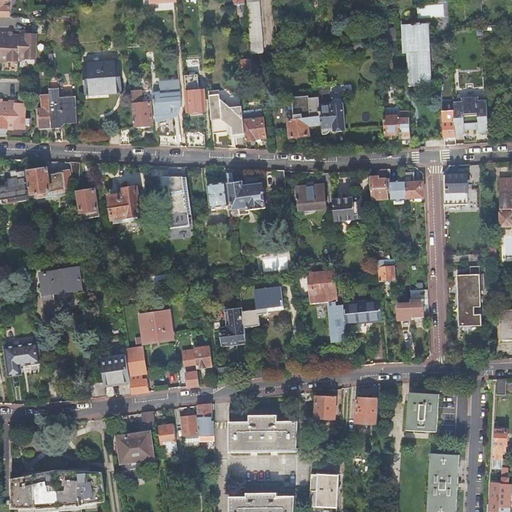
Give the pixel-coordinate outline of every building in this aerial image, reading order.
[(0,0),(0,15),(10,16),(10,0),(0,0)] [(247,0),(251,54),(264,53),(260,0),(247,0)] [(425,33),(429,33),(428,24),(403,25),(404,53),(408,53),(410,85),(432,84),(430,46),(426,46),(425,33)] [(386,31),(387,41),(397,40),(397,30),(386,31)] [(0,61),(20,62),(20,60),(36,60),(37,34),(31,34),(26,34),(26,32),(19,31),(19,36),(13,36),(9,35),(9,33),(0,32),(0,61)] [(64,33),(54,33),(55,43),(64,42),(64,33)] [(120,60),(87,63),(89,92),(122,90),(120,60)] [(252,60),(239,61),(240,72),(253,71),(252,61),(252,60)] [(252,61),(253,71),(261,71),(260,60),(252,61)] [(198,74),(186,75),(189,111),(192,111),(192,115),(203,114),(203,110),(206,110),(204,90),(200,90),(198,74)] [(154,91),(157,135),(176,134),(175,126),(180,125),(179,115),(183,106),(180,78),(160,79),(161,90),(154,91)] [(51,94),(53,127),(63,126),(65,124),(79,123),(77,96),(60,97),(58,81),(50,81),(51,94)] [(322,124),(323,133),(324,133),(325,133),(326,133),(327,133),(328,132),(329,132),(329,131),(330,131),(330,130),(345,128),(343,101),(342,101),(342,99),(340,97),(333,97),(331,99),(330,100),(329,88),(320,88),(320,96),(322,124)] [(132,90),(133,102),(134,125),(153,124),(151,101),(143,102),(142,89),(132,90)] [(221,90),(209,91),(210,102),(212,119),(223,118),(234,127),(235,137),(246,136),(244,118),(243,109),(243,106),(232,107),(221,97),(221,90)] [(39,108),(41,129),(53,127),(51,94),(43,95),(44,107),(39,108)] [(320,96),(296,98),(297,118),(289,119),(290,136),(310,135),(310,125),(322,124),(320,96)] [(455,106),(455,110),(456,119),(456,135),(466,135),(466,131),(479,130),(480,134),(489,134),(487,104),(479,105),(478,98),(463,99),(463,105),(455,106)] [(0,128),(26,129),(27,103),(21,103),(16,102),(16,101),(9,100),(9,102),(3,102),(0,101),(0,128)] [(246,136),(246,140),(257,138),(257,137),(266,137),(264,117),(263,108),(243,109),(244,118),(246,136)] [(443,124),(444,137),(452,136),(452,139),(457,138),(456,135),(456,119),(455,110),(443,111),(443,124)] [(384,117),(385,135),(402,134),(401,118),(401,116),(384,117)] [(402,134),(402,138),(412,137),(411,118),(401,118),(402,134)] [(426,139),(444,138),(444,137),(443,124),(425,125),(426,139)] [(129,132),(120,131),(120,144),(130,144),(129,132)] [(205,132),(185,131),(186,146),(206,147),(205,132)] [(286,134),(277,135),(278,150),(288,150),(286,134)] [(80,162),(71,162),(73,179),(82,178),(80,162)] [(47,168),(28,170),(31,194),(36,194),(37,198),(47,196),(47,192),(59,189),(60,190),(73,188),(70,171),(48,173),(47,168)] [(370,177),(372,199),(388,198),(388,189),(391,189),(390,180),(390,169),(384,169),(385,179),(378,179),(378,177),(370,177)] [(17,170),(11,171),(12,179),(9,179),(10,181),(10,185),(6,186),(0,186),(0,199),(5,198),(16,196),(28,194),(25,170),(17,172),(17,170)] [(284,170),(274,170),(276,187),(287,187),(285,171),(284,170)] [(405,179),(406,198),(424,198),(424,182),(415,182),(414,172),(405,173),(405,177),(405,179)] [(229,205),(231,219),(245,217),(244,214),(241,214),(240,207),(249,206),(249,209),(250,209),(265,208),(263,184),(242,186),(242,181),(234,181),(233,173),(225,173),(226,182),(229,205)] [(468,175),(442,175),(444,208),(469,207),(468,175)] [(192,215),(187,177),(162,176),(169,229),(190,226),(189,215),(192,215)] [(391,189),(391,200),(406,200),(406,198),(405,179),(405,177),(398,177),(398,180),(390,180),(391,189)] [(511,179),(501,180),(502,226),(511,225),(511,179)] [(211,207),(229,205),(226,182),(218,183),(217,180),(208,181),(211,207)] [(324,185),(296,187),(298,209),(326,207),(324,185)] [(124,195),(109,197),(112,218),(116,218),(117,223),(140,219),(136,187),(123,189),(124,195)] [(95,189),(78,191),(81,213),(98,210),(95,189)] [(333,199),(335,221),(364,219),(362,196),(333,199)] [(250,213),(250,209),(249,209),(249,206),(240,207),(241,214),(244,214),(250,213)] [(335,221),(335,225),(344,224),(345,225),(346,226),(346,227),(347,227),(348,228),(349,228),(350,228),(351,228),(352,227),(353,227),(353,226),(354,225),(354,224),(354,223),(364,222),(364,219),(335,221)] [(389,250),(376,251),(377,259),(389,259),(389,250)] [(264,270),(287,270),(287,256),(269,257),(270,262),(264,262),(264,270)] [(389,259),(377,259),(378,267),(379,279),(396,279),(395,261),(395,258),(389,259)] [(47,273),(41,273),(43,293),(41,293),(45,323),(57,322),(54,292),(81,287),(80,280),(81,280),(79,268),(61,270),(61,267),(46,269),(47,273)] [(334,271),(309,274),(311,296),(311,295),(325,294),(325,297),(326,307),(328,321),(330,321),(332,337),(346,335),(345,325),(343,305),(336,306),(335,301),(337,300),(334,271)] [(343,272),(343,280),(357,280),(358,272),(343,272)] [(242,311),(244,327),(259,326),(258,315),(267,314),(267,309),(283,307),(281,287),(254,291),(257,310),(242,311)] [(428,290),(410,290),(410,299),(428,298),(428,290)] [(428,298),(410,299),(411,303),(399,304),(399,320),(424,319),(424,316),(429,316),(428,298)] [(343,305),(345,325),(382,321),(381,299),(343,303),(343,305)] [(236,344),(246,343),(244,327),(242,311),(241,307),(225,308),(228,327),(219,329),(221,345),(236,343),(236,344)] [(511,310),(500,311),(500,339),(511,338),(511,310)] [(143,326),(143,327),(145,342),(149,342),(172,338),(168,312),(141,315),(143,326)] [(481,340),(490,339),(490,317),(490,316),(481,316),(481,340)] [(143,326),(140,326),(141,337),(137,338),(138,348),(142,348),(142,346),(172,341),(172,338),(149,342),(145,342),(143,327),(143,326)] [(2,348),(7,377),(21,374),(20,366),(42,362),(39,342),(2,348)] [(194,351),(197,368),(213,366),(210,346),(194,349),(194,351)] [(138,348),(125,350),(126,355),(128,366),(129,375),(146,372),(142,348),(138,348)] [(200,385),(197,368),(194,351),(185,353),(187,367),(186,367),(188,386),(200,385)] [(104,380),(105,386),(130,383),(129,376),(129,375),(128,366),(126,355),(101,359),(104,380)] [(266,368),(249,370),(250,379),(262,377),(267,377),(266,368)] [(129,376),(130,383),(132,393),(148,391),(147,379),(143,380),(142,374),(129,376)] [(507,379),(497,379),(497,394),(506,394),(507,379)] [(107,396),(105,386),(104,380),(89,383),(91,398),(107,396)] [(410,393),(408,429),(438,431),(440,395),(410,393)] [(317,396),(316,417),(335,418),(336,396),(317,396)] [(357,422),(378,423),(379,399),(358,397),(357,422)] [(198,406),(199,433),(199,436),(200,441),(210,441),(210,436),(215,436),(215,420),(212,420),(212,404),(198,406)] [(155,427),(153,412),(143,413),(145,428),(155,427)] [(180,417),(184,443),(200,441),(199,436),(199,433),(197,433),(196,415),(180,417)] [(250,420),(230,421),(230,451),(298,450),(299,421),(278,421),(278,415),(250,416),(250,420)] [(173,449),(177,448),(174,425),(160,427),(162,444),(173,443),(173,449)] [(508,430),(495,429),(494,453),(493,469),(502,470),(502,459),(503,459),(504,450),(506,451),(506,446),(507,446),(508,430)] [(151,433),(119,437),(122,454),(121,455),(122,463),(128,462),(130,460),(133,460),(134,465),(145,463),(144,458),(148,457),(148,459),(156,458),(155,451),(153,450),(151,433)] [(432,454),(428,511),(457,511),(460,456),(432,454)] [(502,459),(502,470),(501,483),(500,506),(510,507),(511,484),(508,483),(508,478),(508,468),(506,468),(507,459),(503,459),(502,459)] [(12,500),(9,500),(9,504),(12,504),(12,508),(40,509),(79,505),(107,501),(102,472),(57,469),(12,478),(12,500)] [(319,474),(311,474),(311,490),(310,506),(337,507),(339,475),(319,473),(319,474)] [(501,483),(488,482),(487,501),(487,504),(489,504),(488,511),(499,511),(500,506),(501,483)] [(248,496),(231,496),(231,511),(295,511),(296,496),(278,496),(278,492),(248,492),(248,496)]
